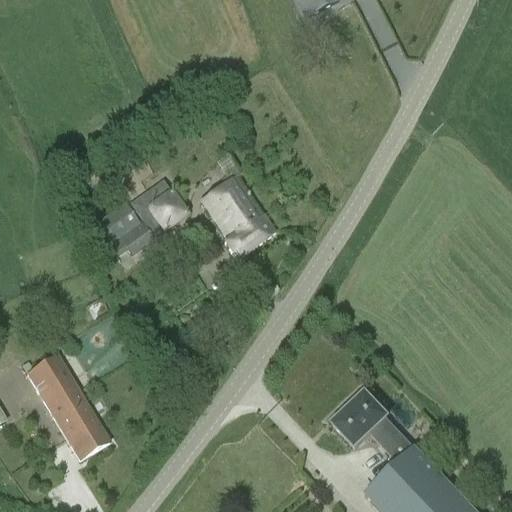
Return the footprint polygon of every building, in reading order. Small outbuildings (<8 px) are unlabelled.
[(293,0),(304,22),(339,4),(337,0),(293,0)] [(229,155),(223,159),(236,179),(199,204),(226,243),(222,246),(235,264),(276,235),(238,180),(243,176),(229,155)] [(162,184),(129,207),(153,242),(161,235),(163,238),(188,219),(170,193),(168,194),(162,184)] [(154,244),(140,225),(139,226),(126,206),(93,229),(116,263),(128,255),(131,260),(154,244)] [(109,446),(57,360),(26,379),(78,465),(109,446)] [(371,436),(398,465),(364,498),(376,511),(473,511),(415,450),(414,451),(386,422),(388,421),(365,397),(333,428),(355,451),(371,436)]
